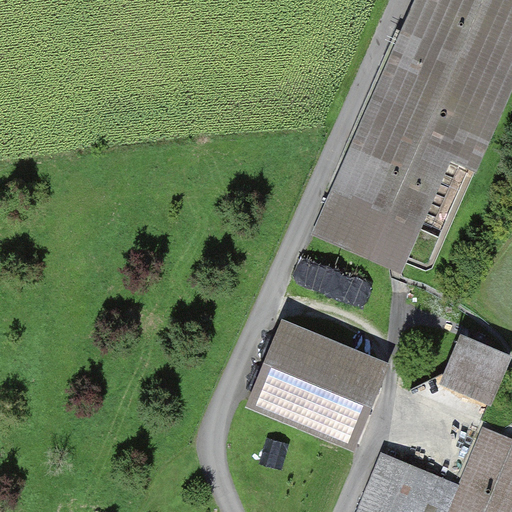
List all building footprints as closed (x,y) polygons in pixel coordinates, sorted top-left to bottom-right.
[(511,161),(511,0),(423,0),(337,204),(471,260),(511,161)] [(324,287),(333,269),(304,255),(295,272),(324,287)] [(279,324),(244,412),(354,456),(388,368),(279,324)] [(510,360),(453,336),(433,384),(490,407),(510,360)] [(511,511),(511,448),(488,438),(462,499),(456,511),(511,511)] [(314,457),(298,511),(324,511),(338,463),(314,457)] [(456,511),(462,499),(385,466),(366,511),(456,511)]
